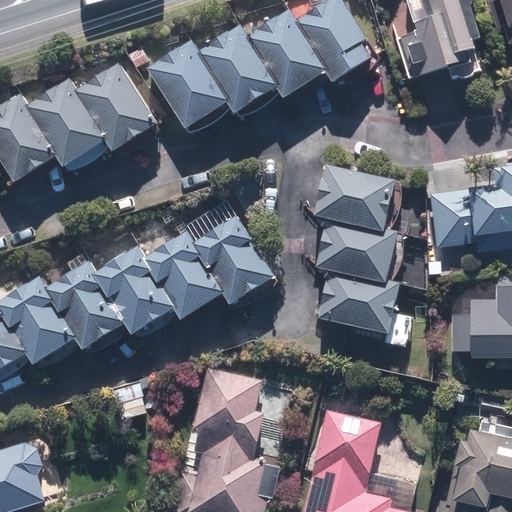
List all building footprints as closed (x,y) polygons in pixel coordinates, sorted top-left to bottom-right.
[(344,0),(332,0),(302,18),(334,72),(339,80),(379,57),(344,0)] [(408,0),(418,27),(399,34),(415,81),(460,65),(457,57),(482,48),(478,39),(487,36),(474,0),(408,0)] [(511,0),(499,0),(511,35),(511,0)] [(296,8),(251,35),(286,93),(289,98),(334,72),(302,18),(296,8)] [(245,23),(202,49),(237,107),(244,118),(286,93),(251,35),(245,23)] [(191,135),(237,107),(202,49),(198,41),(151,68),(191,135)] [(121,59),(78,87),(112,138),(121,152),(164,125),(121,59)] [(72,77),(28,105),(61,155),(68,166),(112,138),(78,87),(72,77)] [(0,151),(19,181),(61,155),(28,105),(20,92),(0,104),(0,151)] [(320,216),(328,218),(391,228),(400,175),(329,163),(320,216)] [(481,244),(482,250),(511,246),(511,163),(501,164),(503,185),(432,193),(439,249),(481,244)] [(242,215),(200,241),(232,293),(238,303),(280,277),(242,215)] [(319,268),(329,270),(397,281),(406,231),(391,228),(328,218),(319,268)] [(192,229),(150,255),(182,307),(189,319),(232,293),(200,241),(192,229)] [(138,333),(182,307),(150,255),(143,244),(100,270),(130,319),(138,333)] [(86,346),(130,319),(100,270),(93,259),(49,286),(81,338),(86,346)] [(321,321),(394,333),(397,312),(402,282),(397,281),(329,270),(321,321)] [(497,370),(511,371),(511,272),(499,272),(498,297),(476,296),(475,310),(455,309),(453,350),(498,352),(497,370)] [(40,363),(81,338),(49,286),(41,273),(0,298),(33,352),(40,363)] [(0,371),(33,352),(0,298),(0,297),(0,371)] [(416,315),(397,312),(394,333),(392,346),(410,350),(416,315)] [(270,511),(273,499),(279,500),(297,392),(265,387),(266,380),(203,370),(189,451),(203,454),(200,469),(175,465),(167,511),(270,511)] [(511,511),(511,421),(460,409),(434,511),(511,511)] [(416,511),(422,476),(376,468),(384,422),(323,412),(305,511),(416,511)] [(0,511),(32,511),(32,508),(61,499),(41,436),(0,449),(0,511)]
